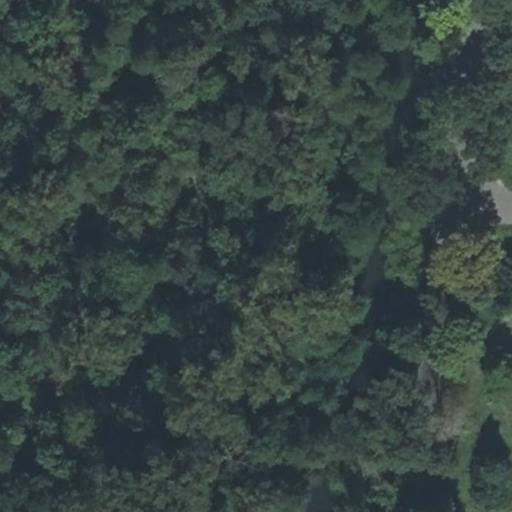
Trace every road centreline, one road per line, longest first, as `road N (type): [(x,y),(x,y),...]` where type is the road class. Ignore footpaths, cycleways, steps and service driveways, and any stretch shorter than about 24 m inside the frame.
road 1 (unclassified): [(438,189),(428,511)]
road 2 (residential): [(458,0),(460,48),(438,189)]
